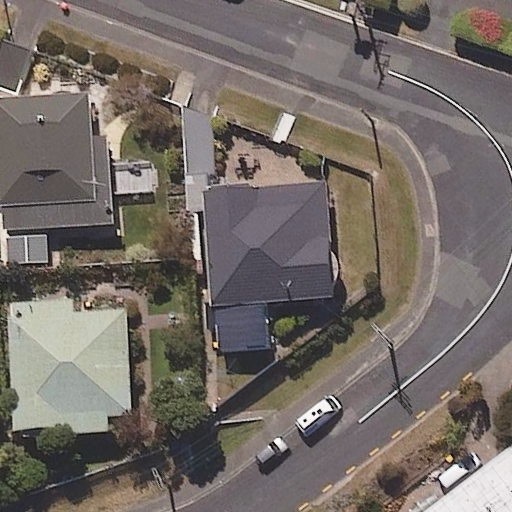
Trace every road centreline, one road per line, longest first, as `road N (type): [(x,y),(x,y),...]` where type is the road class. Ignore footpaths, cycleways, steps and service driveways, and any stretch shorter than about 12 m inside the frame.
road 1 (residential): [(179,0),(373,64),(462,104),(487,127),(511,172)]
road 2 (residential): [(511,266),(469,326),(295,479),(244,511)]
